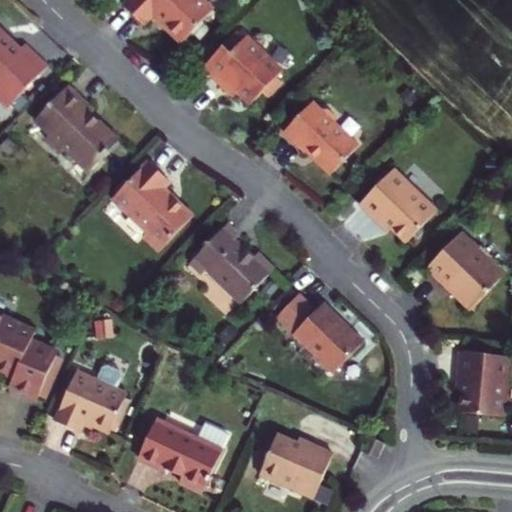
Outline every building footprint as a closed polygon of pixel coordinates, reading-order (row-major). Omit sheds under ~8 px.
[(153,16),(181,43),(214,10),(203,0),(129,0),(124,6),(144,25),(153,16)] [(0,98),(10,107),(51,65),(28,43),(20,50),(12,42),(10,36),(0,25),(0,98)] [(248,37),(240,31),(225,46),(233,53),(248,37)] [(239,91),(252,104),(283,71),(248,37),(233,53),(225,46),(205,67),(228,90),(233,85),(239,91)] [(68,147),(91,170),(121,139),(92,111),(95,108),(70,84),(38,118),(52,132),(48,138),(59,149),(65,150),(68,147)] [(233,85),(228,90),(235,96),(239,91),(233,85)] [(357,149),(335,129),(335,122),(325,113),(319,113),(311,105),(286,132),(307,152),(309,148),(319,157),(317,159),(333,175),(357,149)] [(177,202),(169,194),(168,188),(166,186),(171,181),(150,160),(114,197),(151,234),(148,237),(161,250),(194,215),(182,202),(177,202)] [(439,211),(396,170),(361,206),(379,224),(382,220),(407,244),(439,211)] [(208,268),(244,302),(276,268),(260,252),(256,256),(237,239),(241,234),(229,223),(192,261),(205,272),(208,268)] [(450,287),(473,309),(503,277),(480,255),(483,253),(462,233),(427,270),(447,289),(450,287)] [(292,285),(276,303),(284,310),(301,294),(292,285)] [(348,328),(322,303),(317,308),(302,292),(301,294),(284,310),(279,317),(313,350),(318,350),(338,370),(366,341),(354,328),(348,328)] [(0,372),(16,379),(12,388),(39,401),(40,398),(45,388),(53,392),(65,363),(58,359),(60,355),(34,344),(38,335),(0,317),(0,372)] [(465,379),(462,414),(507,417),(511,358),(462,354),(460,379),(465,379)] [(88,423),(112,434),(130,394),(120,389),(125,377),(124,372),(111,366),(105,368),(100,380),(79,371),(57,422),(84,433),(88,423)] [(45,388),(40,398),(48,402),(53,392),(45,388)] [(142,458),(185,477),(183,483),(206,494),(226,451),(223,450),(231,435),(208,424),(201,440),(160,421),(142,458)] [(313,448),(281,434),(263,474),(317,498),(337,453),(315,443),(313,448)] [(371,435),(364,451),(380,458),(387,442),(371,435)]
